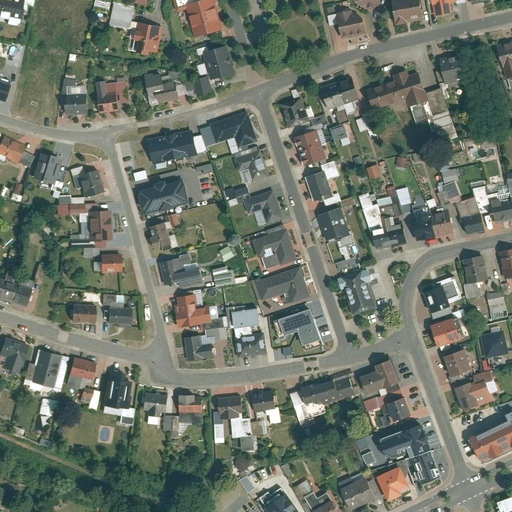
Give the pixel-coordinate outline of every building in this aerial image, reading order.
[(0,0),(0,12),(24,17),(27,0),(0,0)] [(190,9),(197,37),(226,28),(217,0),(176,0),(179,11),(190,9)] [(385,0),(361,0),(371,9),(383,7),(385,0)] [(421,0),(395,0),(399,22),(424,18),(421,0)] [(433,0),(436,14),(452,11),(451,3),(458,1),(457,0),(433,0)] [(355,9),(339,12),(344,38),(370,32),(367,16),(357,18),(355,9)] [(161,52),(165,26),(141,22),(138,39),(142,40),(140,52),(154,54),(154,51),(161,52)] [(511,41),(500,46),(510,77),(511,76),(511,41)] [(231,44),(206,50),(213,79),(238,73),(231,44)] [(442,58),(447,84),(462,81),(461,75),(471,73),(468,53),(442,58)] [(396,74),(398,80),(409,98),(412,107),(433,99),(423,74),(412,78),(409,69),(396,74)] [(156,72),(147,74),(152,95),(161,93),(160,89),(170,86),(169,82),(167,72),(157,74),(156,72)] [(210,75),(196,79),(200,96),(215,92),(210,75)] [(336,79),(345,104),(362,99),(354,75),(336,79)] [(0,97),(8,101),(14,83),(0,78),(0,97)] [(109,79),(99,80),(103,112),(123,110),(121,93),(111,94),(109,79)] [(179,80),(169,82),(170,86),(160,89),(161,93),(163,102),(183,98),(179,80)] [(316,86),(325,112),(342,106),(335,82),(316,86)] [(371,86),(376,112),(391,110),(390,103),(400,102),(397,82),(371,86)] [(52,115),(58,97),(33,89),(27,106),(52,115)] [(68,93),(69,113),(91,112),(90,92),(68,93)] [(303,98),(283,104),(290,128),(310,122),(303,98)] [(248,113),(211,125),(217,144),(237,137),(241,148),(258,142),(248,113)] [(369,130),(370,137),(374,136),(370,116),(356,119),(359,132),(369,130)] [(342,146),(350,143),(344,125),(330,129),(334,141),(340,139),(342,146)] [(294,138),(299,153),(322,144),(318,130),(294,138)] [(191,133),(147,143),(152,162),(195,152),(191,133)] [(0,145),(0,152),(19,162),(28,145),(6,134),(0,145)] [(482,142),(486,150),(494,146),(490,138),(482,142)] [(299,153),(304,167),(327,159),(322,144),(299,153)] [(260,151),(234,160),(238,174),(251,170),(255,183),(269,178),(260,151)] [(65,159),(43,152),(35,177),(57,184),(65,159)] [(414,154),(417,162),(422,160),(420,152),(414,154)] [(401,156),(399,165),(408,167),(409,157),(401,156)] [(439,168),(449,166),(447,158),(437,160),(439,168)] [(368,166),(372,178),(384,174),(380,162),(368,166)] [(81,173),(87,195),(106,190),(101,168),(81,173)] [(461,180),(458,168),(443,172),(447,184),(461,180)] [(133,173),(135,181),(147,178),(145,170),(133,173)] [(325,172),(307,178),(315,203),(333,198),(325,172)] [(182,181),(139,191),(144,213),(187,203),(182,181)] [(449,203),(460,200),(455,182),(444,184),(449,203)] [(22,194),(24,184),(18,183),(16,192),(22,194)] [(233,188),(224,191),(226,199),(235,196),(233,188)] [(274,191),(244,201),(249,215),(263,210),(268,225),(284,220),(274,191)] [(397,192),(398,202),(411,201),(410,191),(397,192)] [(462,219),(481,213),(475,197),(456,203),(461,219),(462,219)] [(342,207),(355,204),(354,198),(341,200),(342,207)] [(511,199),(491,204),(496,223),(511,219),(511,199)] [(88,212),(88,202),(71,204),(72,213),(88,212)] [(91,210),(92,241),(115,240),(114,209),(91,210)] [(342,209),(319,216),(327,243),(350,236),(342,209)] [(181,212),(171,215),(175,226),(184,224),(181,212)] [(481,213),(462,219),(466,236),(486,231),(481,213)] [(451,216),(433,219),(437,238),(454,234),(451,216)] [(437,238),(433,219),(414,223),(418,242),(437,238)] [(151,225),(158,249),(175,243),(168,220),(151,225)] [(288,230),(253,241),(259,259),(278,253),(282,266),(298,261),(288,230)] [(404,230),(389,234),(392,246),(407,242),(404,230)] [(389,234),(374,237),(377,249),(392,246),(389,234)] [(233,245),(224,251),(228,258),(237,252),(233,245)] [(511,249),(501,253),(508,280),(511,279),(511,249)] [(182,258),(163,262),(168,286),(182,283),(183,288),(207,282),(204,267),(188,270),(186,263),(194,262),(192,252),(181,254),(182,258)] [(125,271),(124,253),(103,253),(104,272),(125,271)] [(484,256),(463,261),(469,285),(490,280),(484,256)] [(339,270),(357,264),(354,257),(336,263),(339,270)] [(346,289),(354,315),(376,307),(368,283),(376,281),(374,273),(371,266),(362,269),(360,263),(350,267),(342,270),(344,277),(338,279),(342,291),(346,289)] [(33,281),(42,283),(46,266),(38,264),(33,281)] [(227,266),(212,269),(215,286),(234,283),(232,272),(228,272),(227,266)] [(301,268),(257,283),(263,301),(289,292),(293,304),(311,298),(301,268)] [(18,284),(3,279),(0,287),(0,299),(12,303),(18,284)] [(33,289),(18,284),(12,303),(27,308),(33,289)] [(444,288),(425,294),(432,314),(450,308),(444,288)] [(492,319),(498,318),(499,321),(509,319),(502,291),(486,295),(492,319)] [(215,320),(212,306),(201,308),(198,292),(180,296),(181,303),(177,304),(181,326),(215,320)] [(91,293),(91,301),(105,301),(105,294),(91,293)] [(97,304),(74,303),(73,322),(96,323),(97,304)] [(133,309),(109,308),(109,323),(133,324),(133,309)] [(260,325),(257,308),(232,312),(234,328),(243,327),(260,325)] [(312,310),(274,322),(279,339),(293,335),(292,333),(299,330),(306,351),(323,345),(312,310)] [(455,319),(432,327),(440,348),(462,341),(455,319)] [(505,331),(481,336),(486,360),(510,355),(505,331)] [(253,355),(266,352),(263,334),(250,336),(253,355)] [(204,335),(187,337),(190,361),(218,357),(216,343),(205,344),(204,335)] [(8,336),(2,354),(10,357),(6,367),(22,373),(32,345),(8,336)] [(240,357),(253,355),(250,336),(237,338),(240,357)] [(64,354),(42,349),(34,381),(56,386),(64,354)] [(466,351),(446,358),(453,381),(474,374),(466,351)] [(100,362),(77,355),(72,372),(95,379),(100,362)] [(398,382),(390,360),(373,366),(376,374),(360,380),(366,395),(398,382)] [(484,370),(494,368),(492,360),(483,362),(484,370)] [(130,409),(135,381),(131,381),(133,373),(114,369),(108,405),(130,409)] [(355,396),(349,379),(337,383),(335,379),(302,389),(311,418),(326,413),(323,405),(355,396)] [(470,384),(456,389),(463,412),(494,401),(487,381),(471,387),(470,384)] [(95,390),(86,387),(84,394),(93,397),(95,390)] [(173,394),(147,389),(144,409),(150,410),(150,414),(163,416),(164,412),(170,413),(173,394)] [(276,392),(254,396),(257,413),(278,410),(276,392)] [(206,393),(182,394),(182,412),(206,411),(206,393)] [(404,397),(388,403),(395,422),(411,416),(404,397)] [(42,398),(39,413),(54,416),(57,401),(42,398)] [(242,398),(219,399),(221,421),(244,420),(242,398)] [(511,411),(506,415),(509,421),(470,439),(480,460),(511,445),(511,446),(511,411)] [(387,458),(403,453),(403,454),(408,452),(411,458),(412,457),(428,452),(424,443),(428,441),(425,432),(423,432),(421,425),(403,432),(403,431),(380,439),(387,458)] [(366,466),(376,462),(371,451),(362,455),(366,466)] [(422,484),(440,477),(430,451),(428,452),(412,457),(422,484)] [(249,466),(244,457),(235,461),(240,471),(249,466)] [(408,487),(398,466),(377,476),(388,501),(402,494),(400,490),(408,487)] [(247,492),(254,488),(247,476),(241,480),(247,492)] [(375,498),(364,477),(353,482),(364,503),(375,498)] [(364,503),(353,482),(342,488),(353,509),(364,503)] [(0,485),(0,507),(8,489),(0,485)] [(298,511),(282,488),(262,502),(269,511),(298,511)] [(319,501),(312,492),(304,497),(314,511),(336,511),(326,496),(319,501)] [(511,511),(511,497),(496,503),(499,511),(511,511)]
